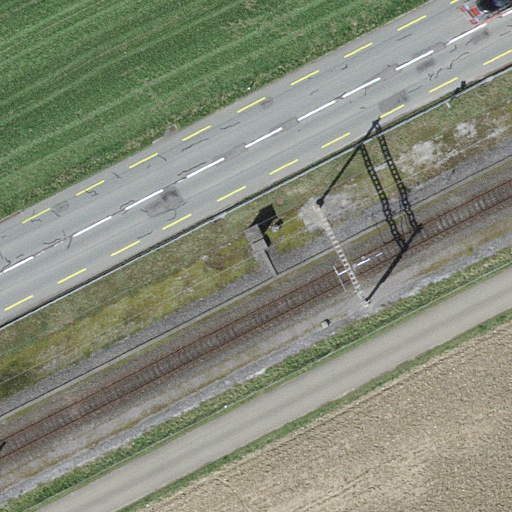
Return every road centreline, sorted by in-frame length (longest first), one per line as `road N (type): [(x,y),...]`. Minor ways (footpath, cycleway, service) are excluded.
road 1 (primary): [(0,273),(511,14)]
road 2 (unclassified): [(511,286),(68,511)]
